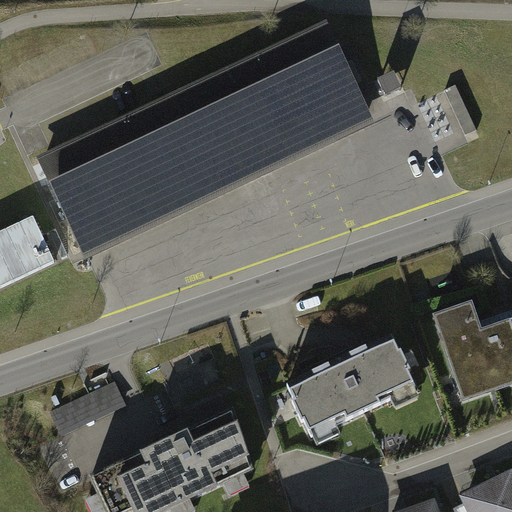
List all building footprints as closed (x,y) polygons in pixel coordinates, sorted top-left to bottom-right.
[(177,96),(40,161),(86,257),(372,120),(326,25),(177,96)] [(410,90),(402,71),(387,78),(395,96),(410,90)] [(459,85),(445,91),(465,137),(479,131),(459,85)] [(476,305),(432,319),(460,401),(511,383),(511,324),(486,334),(476,305)] [(400,341),(291,391),(313,439),(319,454),(350,440),(343,425),(422,389),(400,341)] [(53,415),(64,439),(130,408),(119,384),(53,415)] [(227,420),(86,485),(98,511),(180,511),(248,480),(227,420)] [(511,511),(511,474),(464,497),(468,505),(455,511),(511,511)] [(442,511),(440,502),(407,511),(442,511)]
